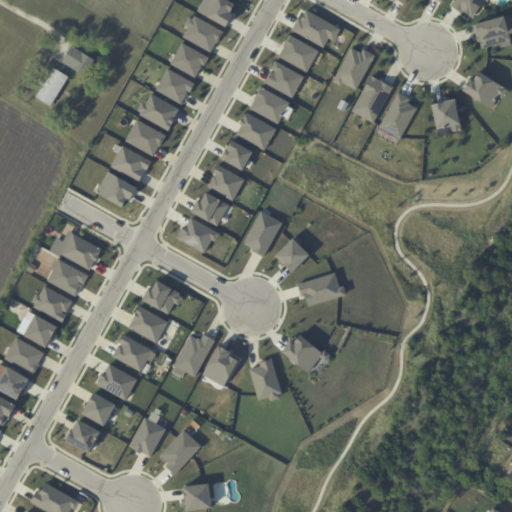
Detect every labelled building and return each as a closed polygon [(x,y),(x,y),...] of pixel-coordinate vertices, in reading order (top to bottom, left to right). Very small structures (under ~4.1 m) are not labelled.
[(202,0),(227,0),(234,4),(230,12),(232,14),(225,27),(196,11),(202,0)] [(449,5),(452,0),(487,0),(487,1),(484,0),(471,17),(463,11),(461,14),(449,5)] [(305,9),(340,29),(333,41),(328,38),(323,48),(290,30),(297,17),(300,19),(305,9)] [(188,17),(191,18),(193,15),(222,31),(210,53),(182,37),(187,27),(183,25),(188,17)] [(472,25),(503,16),(504,17),(509,15),(511,25),(511,33),(509,34),(510,40),(509,41),(511,45),(501,48),(499,44),(480,49),(479,41),(476,42),(472,25)] [(290,35),(318,51),(306,73),(277,57),(290,35)] [(181,42),(208,58),(204,66),(201,65),(194,78),(169,64),(181,42)] [(360,52),(362,49),(374,56),(355,90),(341,83),(340,86),(331,81),(350,47),(360,52)] [(67,65),(66,65),(76,49),(98,62),(88,78),(67,65)] [(274,60),(304,77),(291,99),(262,83),(274,60)] [(167,68),(194,83),(189,92),(187,91),(180,104),(154,90),(167,68)] [(471,79),(473,77),(474,77),(478,71),(507,90),(501,98),(498,96),(490,109),(461,90),(470,78),(471,79)] [(60,72),(73,80),(55,109),(41,100),(58,72),(60,72)] [(370,75),(380,80),(380,79),(392,87),(372,123),(350,111),(370,75)] [(260,87),(289,103),(278,125),(248,108),(260,87)] [(397,92),(409,99),(407,103),(410,104),(409,105),(416,108),(399,139),(378,126),(397,92)] [(141,102),(144,103),(150,93),(179,108),(167,131),(138,115),(140,112),(136,110),(141,102)] [(441,102),(441,100),(447,98),(448,100),(454,99),(461,130),(437,135),(430,104),(441,102)] [(246,112),(275,128),(263,150),(234,134),(246,112)] [(136,119),(165,135),(153,157),(124,141),(136,119)] [(220,158),(231,140),(252,152),(241,171),(220,158)] [(121,145),(150,161),(139,182),(110,166),(121,145)] [(217,164),(244,179),(232,201),(206,187),(213,174),(212,173),(217,164)] [(107,171),(135,187),(129,200),(126,199),(122,208),(95,192),(107,171)] [(205,192),(228,204),(216,227),(190,212),(197,200),(200,201),(205,192)] [(260,210),(283,222),(263,258),(251,251),(252,249),(242,244),(260,210)] [(190,217),(218,233),(214,242),(211,240),(204,254),(176,239),(182,226),(185,227),(190,217)] [(68,231),(101,249),(89,272),(60,255),(59,257),(48,251),(56,237),(62,241),(68,231)] [(292,237),(309,255),(291,273),(274,256),(292,237)] [(58,259),(88,276),(76,298),(45,280),(58,259)] [(297,284),(334,273),(339,287),(343,286),(345,294),(308,307),(305,298),(300,299),(297,284)] [(156,280),(180,293),(178,295),(181,297),(177,305),(174,303),(168,315),(141,300),(148,287),(151,289),(156,280)] [(44,285),(73,301),(61,323),(32,307),(34,303),(31,302),(35,293),(38,295),(44,285)] [(138,306),(168,322),(155,344),(127,327),(138,306)] [(34,315),(57,327),(45,348),(22,335),(34,315)] [(123,334),(152,351),(139,373),(110,356),(123,334)] [(203,334),(214,341),(194,377),(184,372),(181,377),(172,372),(175,366),(173,365),(190,334),(199,340),(203,334)] [(290,340),(293,342),(299,334),(321,352),(323,350),(330,356),(325,362),(320,358),(307,373),(281,352),(290,340)] [(15,338),(43,353),(32,375),(3,359),(15,338)] [(218,345),(231,352),(229,355),(238,361),(223,387),(201,374),(218,345)] [(259,366),(258,362),(271,358),(281,394),(278,395),(279,398),(270,401),(268,397),(258,401),(249,369),(259,366)] [(108,363),(137,379),(124,401),(95,385),(108,363)] [(0,374),(5,366),(28,378),(16,401),(0,391),(0,374)] [(92,392),(114,405),(102,427),(80,414),(92,392)] [(0,397),(15,406),(3,427),(0,425),(0,397)] [(144,417),(166,429),(150,457),(140,452),(139,454),(126,447),(144,417)] [(77,419),(98,430),(87,453),(65,441),(77,419)] [(182,429),(201,446),(174,475),(164,466),(167,463),(159,455),(182,429)] [(45,483),(79,502),(74,510),(71,508),(69,511),(46,511),(29,502),(35,490),(40,492),(45,483)] [(185,511),(182,487),(208,483),(211,508),(185,511)]
